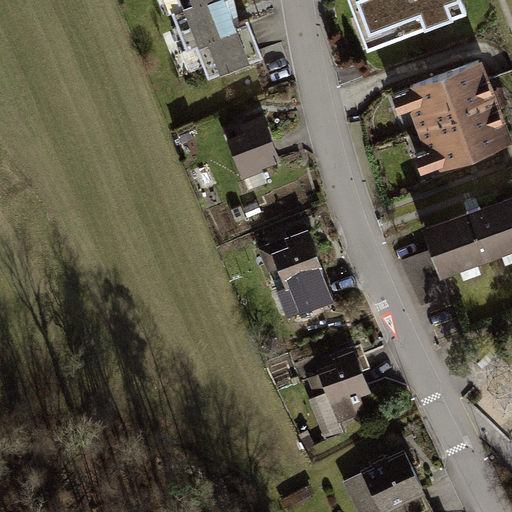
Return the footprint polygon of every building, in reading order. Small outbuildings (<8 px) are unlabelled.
[(177,0),(181,9),(173,12),(187,50),(182,51),(189,70),(203,64),(208,77),(262,55),(248,19),(234,24),(229,11),(224,0),(177,0)] [(460,0),(348,0),(367,49),(465,12),(460,0)] [(482,56),(406,85),(408,89),(392,96),(398,112),(409,108),(425,150),(413,155),(420,174),(438,167),(439,171),(511,143),(511,131),(501,102),(482,56)] [(242,123),(242,120),(239,121),(234,123),(233,122),(222,126),(242,178),(263,170),(262,168),(281,161),(263,115),(242,123)] [(511,249),(511,194),(476,208),(423,228),(430,249),(441,276),(448,273),(511,249)] [(323,269),(307,228),(286,236),(258,246),(268,272),(264,273),(283,321),(339,300),(327,268),(323,269)] [(441,276),(430,249),(401,259),(422,304),(455,292),(448,273),(441,276)] [(331,355),(316,360),(319,368),(317,369),(319,374),(309,378),(316,396),(310,399),(326,437),(342,430),(338,420),(365,409),(360,396),(371,392),(351,346),(331,355)] [(362,473),(344,482),(359,511),(386,511),(425,493),(403,449),(386,457),(384,453),(381,454),(369,460),(371,465),(360,470),(362,473)]
